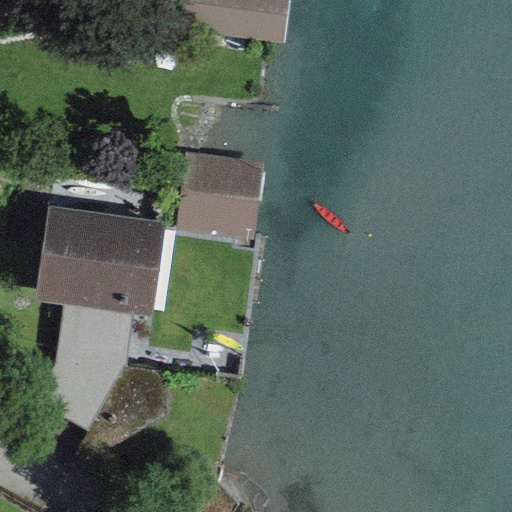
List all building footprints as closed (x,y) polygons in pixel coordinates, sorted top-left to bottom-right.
[(122,0),(120,20),(267,38),(284,40),(289,0),(122,0)] [(204,151),(185,149),(181,186),(259,195),(264,158),(204,151)] [(259,195),(181,186),(176,227),(255,237),(259,195)] [(111,218),(61,212),(60,224),(57,224),(49,283),(85,288),(78,340),(123,345),(128,308),(149,310),(161,224),(111,217),(111,218)] [(124,366),(76,359),(73,371),(53,406),(87,426),(102,403),(124,366)] [(125,427),(102,403),(87,426),(90,428),(78,448),(82,463),(125,427)] [(235,511),(239,505),(217,479),(206,488),(177,511),(235,511)]
